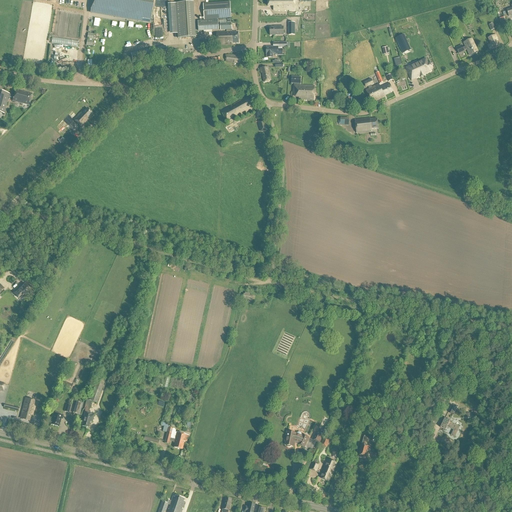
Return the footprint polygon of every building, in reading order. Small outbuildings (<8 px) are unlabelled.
[(92,0),(90,13),(113,17),(113,13),(140,18),(139,21),(149,23),(153,0),(92,0)] [(268,0),(268,6),(274,7),(274,11),(296,11),(296,0),(268,0)] [(231,19),(230,2),(203,4),(204,21),(226,20),(226,24),(220,24),(221,30),(227,30),(227,32),(217,33),(218,46),(233,45),(233,44),(239,44),(238,32),(232,33),(232,23),(231,23),(231,19)] [(192,38),(191,24),(190,3),(176,4),(179,39),(192,38)] [(198,22),(198,24),(199,30),(219,28),(219,20),(198,22)] [(163,36),(163,26),(155,26),(155,36),(163,36)] [(270,28),(270,36),(283,35),(283,27),(276,27),(276,28),(270,28)] [(490,51),(499,47),(496,40),(497,39),(495,35),(488,39),(491,45),(487,46),(490,51)] [(404,36),(396,39),(401,50),(407,48),(404,40),(405,39),(404,36)] [(478,53),(472,40),(464,43),(466,47),(463,48),(462,47),(457,50),(458,54),(457,55),(467,50),(470,57),(478,53)] [(166,46),(131,54),(132,63),(167,55),(166,46)] [(438,46),(432,49),(436,57),(445,54),(443,48),(439,49),(438,46)] [(266,47),(266,54),(267,54),(267,58),(273,58),(273,54),(275,54),(275,56),(278,56),(283,56),(283,52),(283,49),(278,49),(278,47),(266,47)] [(226,61),(227,62),(228,62),(240,64),(241,59),(236,58),(236,57),(226,55),(226,61)] [(415,67),(407,70),(411,78),(415,76),(416,78),(429,72),(428,70),(429,69),(432,68),(430,63),(428,64),(426,60),(426,59),(418,63),(419,65),(415,67)] [(271,81),(268,67),(260,68),(261,73),(262,73),(264,82),(271,81)] [(292,77),(291,84),(293,84),(294,84),(294,86),(293,86),(293,96),(299,96),(299,101),(315,101),(315,86),(301,86),(299,86),(299,85),(301,85),(301,78),(292,77)] [(363,82),(366,88),(374,84),(371,78),(363,82)] [(366,91),(371,103),(385,97),(384,96),(393,91),(389,84),(380,88),(379,85),(366,91)] [(31,94),(15,90),(14,96),(13,98),(12,101),(28,105),(31,94)] [(0,92),(0,112),(4,114),(8,97),(13,98),(14,96),(9,95),(9,94),(0,92)] [(237,116),(237,117),(253,108),(247,97),(222,112),(228,122),(237,116)] [(255,109),(257,117),(265,115),(262,107),(255,109)] [(82,112),(73,120),(81,128),(88,121),(87,120),(92,114),(86,109),(83,113),(82,112)] [(370,120),(370,119),(355,121),(357,134),(372,132),(372,130),(378,129),(377,119),(370,120)] [(265,120),(258,122),(261,132),(268,130),(265,120)] [(325,136),(319,136),(319,145),(328,145),(328,135),(325,136)] [(65,136),(60,141),(64,145),(69,141),(65,136)] [(14,293),(14,294),(18,297),(18,298),(21,295),(22,295),(29,288),(24,283),(16,290),(14,293)] [(250,294),(246,293),(246,295),(244,295),(242,302),(248,303),(249,300),(252,300),(253,297),(250,296),(250,294)] [(12,297),(5,304),(9,309),(17,302),(12,297)] [(86,401),(84,410),(89,411),(92,401),(97,403),(104,383),(104,382),(105,378),(98,375),(93,391),(89,401),(87,400),(86,401)] [(63,381),(61,386),(71,391),(73,385),(63,381)] [(24,405),(22,413),(24,414),(22,419),(29,421),(30,415),(32,416),(36,401),(25,399),(24,405)] [(55,414),(53,413),(51,419),(52,420),(51,425),(59,427),(61,419),(62,420),(63,416),(61,415),(55,413),(55,414)] [(85,413),(82,426),(88,428),(90,422),(92,422),(94,415),(90,414),(85,413)] [(453,430),(451,435),(455,437),(460,427),(449,422),(450,421),(445,418),(441,428),(446,430),(447,427),(453,430)] [(168,428),(167,433),(171,434),(170,439),(171,439),(184,442),(186,442),(188,436),(175,433),(176,431),(175,429),(168,428)] [(291,447),(291,446),(294,447),(295,443),(299,443),(298,445),(304,448),(309,438),(303,435),(302,436),(302,435),(302,434),(301,433),(300,433),(300,432),(299,432),(298,433),(297,433),(297,434),(287,432),(285,441),(286,441),(285,445),(287,446),(287,447),(288,447),(288,448),(289,448),(290,448),(291,447)] [(171,434),(167,433),(164,443),(168,444),(169,441),(174,442),(173,443),(175,443),(174,448),(182,450),(184,442),(171,439),(170,439),(171,434)] [(315,433),(312,440),(319,444),(323,437),(315,433)] [(371,438),(365,436),(362,444),(358,457),(365,459),(369,446),(371,438)] [(321,446),(326,448),(330,440),(324,438),(321,446)] [(320,479),(328,481),(330,482),(337,463),(328,459),(321,476),(320,479)] [(310,470),(316,472),(319,465),(313,462),(310,470)] [(168,499),(168,500),(167,499),(166,502),(163,501),(158,511),(165,511),(168,504),(170,505),(167,511),(182,511),(186,502),(185,501),(186,499),(177,496),(177,497),(174,496),(174,497),(173,497),(171,501),(168,499)] [(232,499),(226,498),(223,509),(222,511),(228,511),(229,511),(232,499)]
